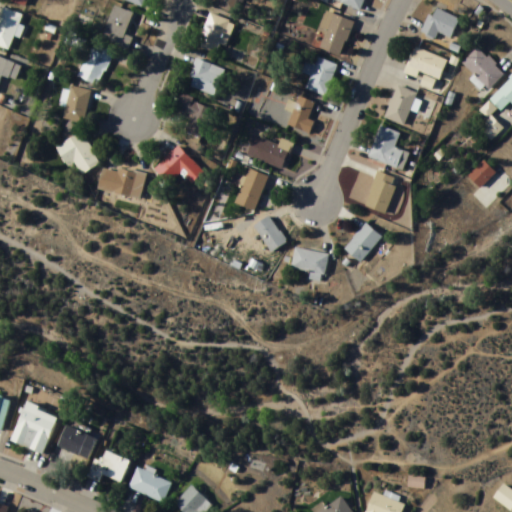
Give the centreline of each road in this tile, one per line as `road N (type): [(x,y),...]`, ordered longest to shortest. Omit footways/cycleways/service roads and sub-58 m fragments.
road 1 (residential): [(313,198),(393,0)]
road 2 (residential): [(132,126),(181,0)]
